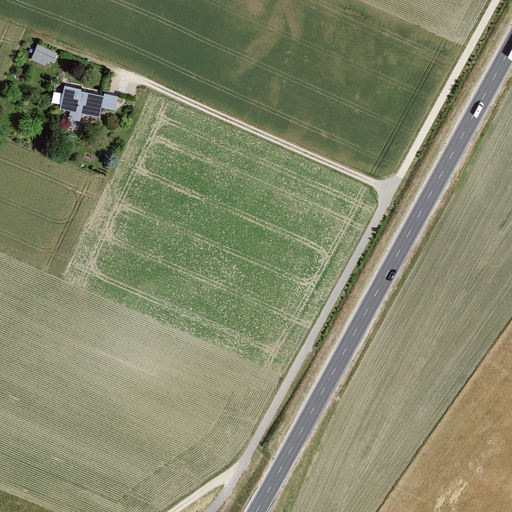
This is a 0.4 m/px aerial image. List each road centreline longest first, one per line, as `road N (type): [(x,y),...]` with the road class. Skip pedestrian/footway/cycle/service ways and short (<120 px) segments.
road 1 (track): [(499,0),(238,482),(208,511)]
road 2 (primary): [(254,511),(511,48)]
road 3 (track): [(396,189),(134,73),(127,86)]
